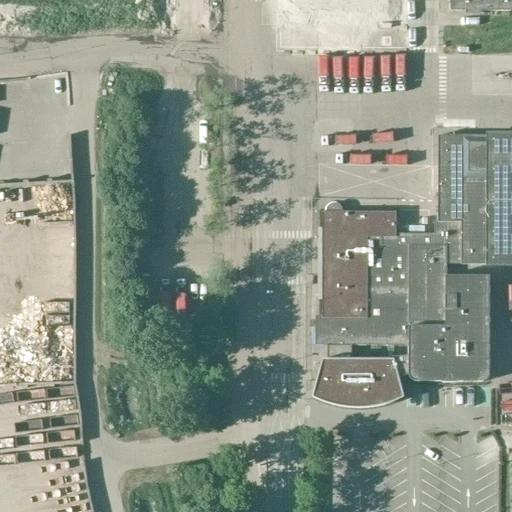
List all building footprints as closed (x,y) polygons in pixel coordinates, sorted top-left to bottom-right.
[(280,0),(281,25),(317,25),(397,25),(397,0),(280,0)] [(511,0),(450,0),(451,12),(511,11),(511,0)] [(489,174),(489,136),(439,136),(438,223),(463,223),(463,261),(463,266),(489,265),(489,174)] [(511,264),(511,136),(489,136),(489,174),(489,265),(511,264)] [(490,277),(449,277),(449,261),(463,261),(463,223),(438,223),(438,235),(397,235),(397,213),(343,213),(342,209),(340,206),(336,205),(333,205),(329,206),(327,209),(326,213),(323,212),(322,319),(320,319),(318,320),(317,321),(316,323),(317,325),(318,327),(316,328),(316,334),(316,346),(329,346),(329,378),(322,378),(317,396),(323,399),(328,401),(334,403),(340,404),(346,405),(352,406),(358,407),(363,407),(370,406),(377,405),(384,404),(390,402),(397,399),(403,396),(397,379),(410,374),(410,376),(411,378),(413,380),(416,383),(483,383),(484,383),(485,382),(486,382),(487,381),(488,380),(489,379),(490,378),(490,376),(490,375),(490,277)] [(63,466),(64,448),(38,446),(37,465),(63,466)]
